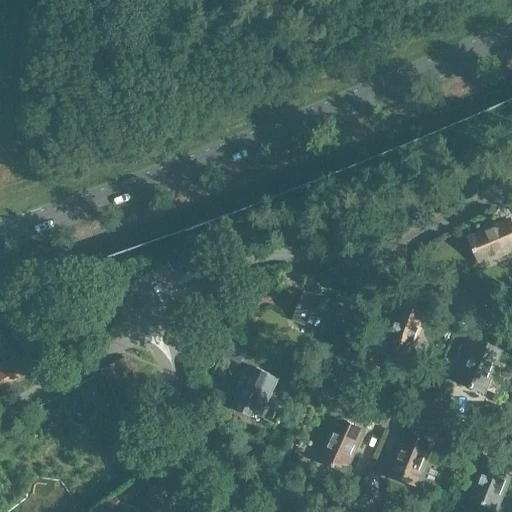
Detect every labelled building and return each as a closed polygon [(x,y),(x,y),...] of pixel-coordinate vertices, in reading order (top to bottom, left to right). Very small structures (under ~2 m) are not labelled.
[(511,224),(511,221),(468,239),(479,264),(511,250),(511,224)] [(205,233),(190,243),(204,266),(219,256),(205,233)] [(336,337),(347,311),(304,294),(294,320),(336,337)] [(410,359),(426,316),(400,306),(383,349),(410,359)] [(0,322),(0,340),(11,358),(0,364),(0,389),(24,376),(18,367),(42,353),(17,312),(0,322)] [(247,349),(228,340),(221,356),(240,364),(247,349)] [(484,393),(501,351),(475,341),(458,383),(484,393)] [(356,364),(373,370),(380,349),(363,343),(356,364)] [(350,350),(336,344),(328,363),(343,369),(350,350)] [(164,428),(126,357),(101,372),(139,444),(164,428)] [(259,417),(276,378),(249,366),(231,404),(238,407),(236,411),(251,418),(253,414),(259,417)] [(454,384),(439,377),(432,395),(447,401),(454,384)] [(102,390),(42,420),(47,430),(68,420),(97,478),(136,458),(102,390)] [(372,422),(387,428),(395,409),(380,403),(372,422)] [(398,410),(392,424),(407,430),(413,416),(398,410)] [(345,473),(364,432),(339,420),(319,461),(345,473)] [(415,487),(432,444),(406,434),(389,476),(415,487)] [(471,450),(486,456),(492,440),(478,434),(471,450)] [(24,481),(41,487),(50,461),(34,455),(24,481)] [(496,511),(511,470),(511,468),(487,458),(470,501),(496,511)] [(151,511),(185,511),(165,482),(142,498),(151,511)] [(120,511),(124,509),(115,496),(97,508),(100,511),(120,511)]
